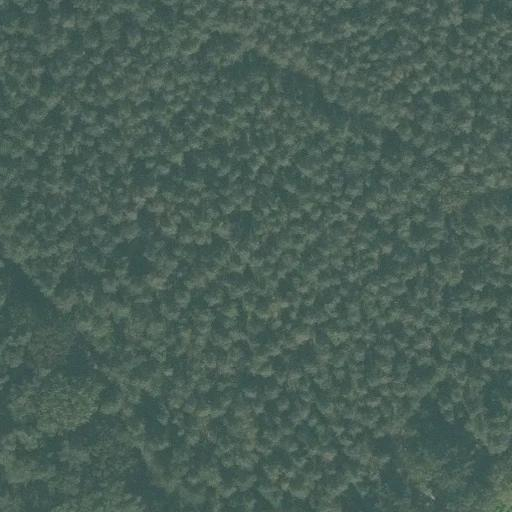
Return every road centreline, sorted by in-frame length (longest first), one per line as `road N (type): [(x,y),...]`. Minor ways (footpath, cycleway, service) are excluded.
road 1 (track): [(186,0),(511,184)]
road 2 (track): [(0,208),(185,511)]
